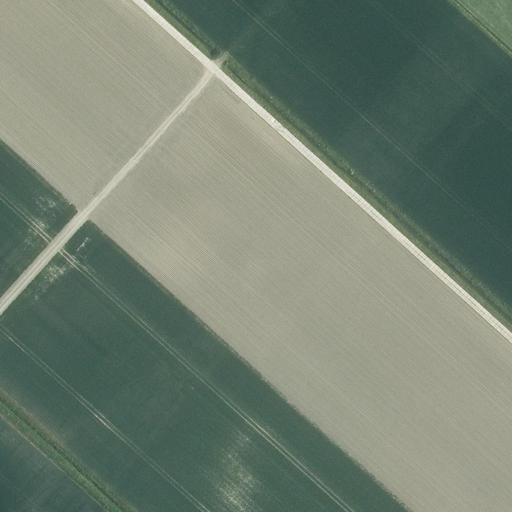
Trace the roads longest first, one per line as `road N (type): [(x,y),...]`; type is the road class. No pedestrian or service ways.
road 1 (track): [(137,0),(511,336)]
road 2 (track): [(215,69),(0,308)]
